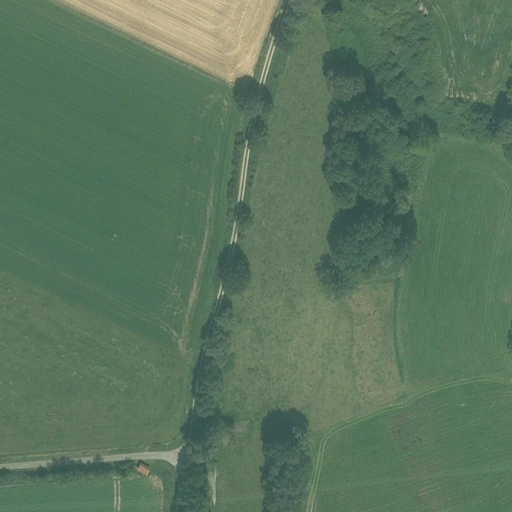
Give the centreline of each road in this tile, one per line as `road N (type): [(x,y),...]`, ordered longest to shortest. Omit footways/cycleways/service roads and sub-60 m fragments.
road 1 (track): [(282,0),(211,294),(182,511)]
road 2 (unclassified): [(0,468),(187,457)]
